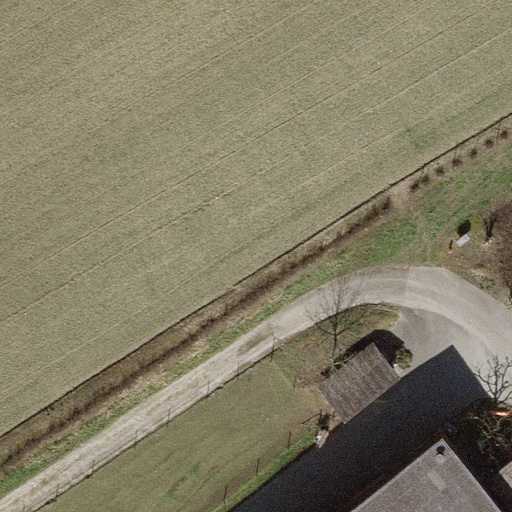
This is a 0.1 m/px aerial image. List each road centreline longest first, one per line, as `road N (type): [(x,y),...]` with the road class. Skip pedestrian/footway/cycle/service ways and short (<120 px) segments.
road 1 (track): [(511,345),(486,315),(425,286),(361,286),(18,511)]
road 2 (unknown): [(486,315),(281,511)]
